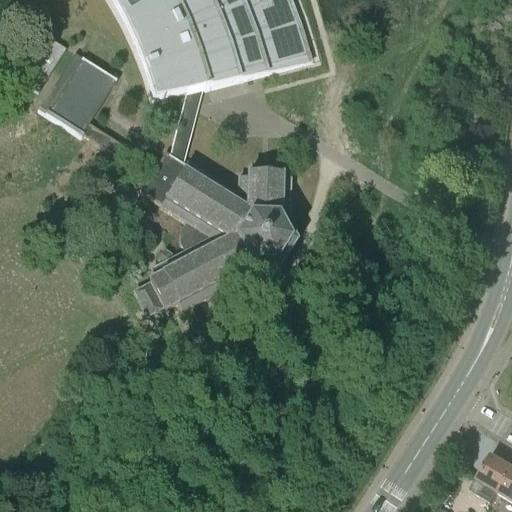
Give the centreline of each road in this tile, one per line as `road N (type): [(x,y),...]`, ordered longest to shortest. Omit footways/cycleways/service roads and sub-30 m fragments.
road 1 (secondary): [(386,511),(457,398)]
road 2 (secondary): [(457,398),(511,286)]
